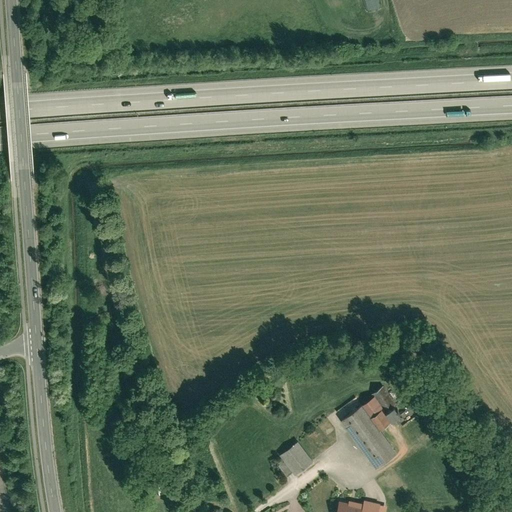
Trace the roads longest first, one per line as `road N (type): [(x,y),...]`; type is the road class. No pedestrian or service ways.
road 1 (motorway): [(511,78),(0,109)]
road 2 (motorway): [(0,137),(511,107)]
road 3 (tertiary): [(11,0),(37,340)]
road 4 (track): [(194,511),(125,309),(107,184)]
road 5 (tertiary): [(37,340),(54,511)]
